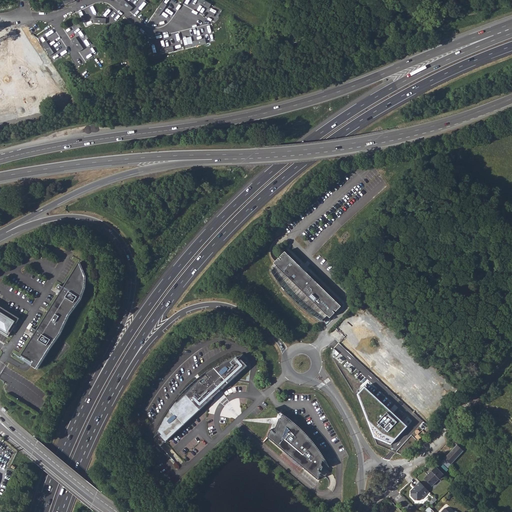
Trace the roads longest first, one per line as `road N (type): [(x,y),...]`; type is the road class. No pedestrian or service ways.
road 1 (motorway): [(497,36),(344,116),(252,188),(156,294),(82,416)]
road 2 (track): [(511,5),(0,123)]
road 3 (motorway): [(122,367),(180,283),(272,186),(377,109),(511,45)]
road 4 (motorway): [(497,36),(474,37),(261,114),(0,159)]
road 5 (trunk): [(5,232),(84,217),(114,232),(131,260),(129,308),(82,416)]
road 6 (trunk): [(5,232),(105,179),(155,165),(263,154)]
road 7 (motorway): [(0,176),(125,158),(263,154)]
road 8 (motorway): [(263,154),(384,137),(511,98)]
road 9 (trunk): [(122,367),(172,319),(204,304),(240,310),(290,354)]
road 10 (residential): [(390,470),(428,453),(511,348)]
road 11 (trunk): [(57,511),(122,367)]
road 12 (secondary): [(0,422),(108,511)]
